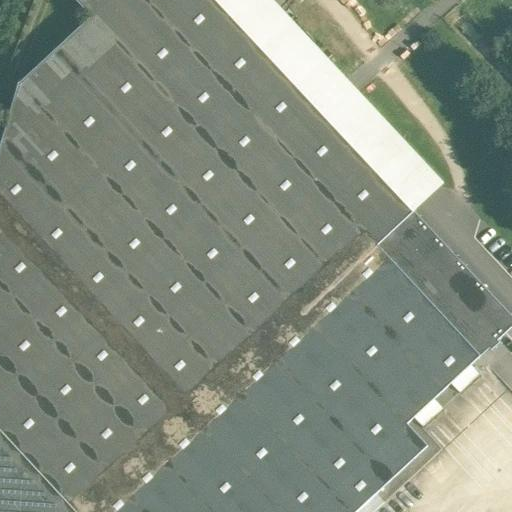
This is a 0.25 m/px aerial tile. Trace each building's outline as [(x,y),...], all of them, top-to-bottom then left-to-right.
[(357,511),(427,447),(407,425),(414,419),(423,428),(443,410),(434,400),(451,385),(460,394),(479,376),(471,366),(480,357),(378,247),(414,213),(215,0),(74,0),(91,19),(20,85),(19,85),(18,86),(19,86),(2,145),(248,407),(139,509),(141,511),(357,511)] [(217,0),(414,213),(442,187),(269,0),(217,0)] [(141,511),(139,509),(248,407),(2,145),(0,150),(0,431),(74,511),(141,511)] [(511,327),(511,317),(414,213),(378,247),(480,357),(489,349),(491,352),(499,344),(497,341),(511,327)] [(0,511),(74,511),(0,431),(0,511)]
